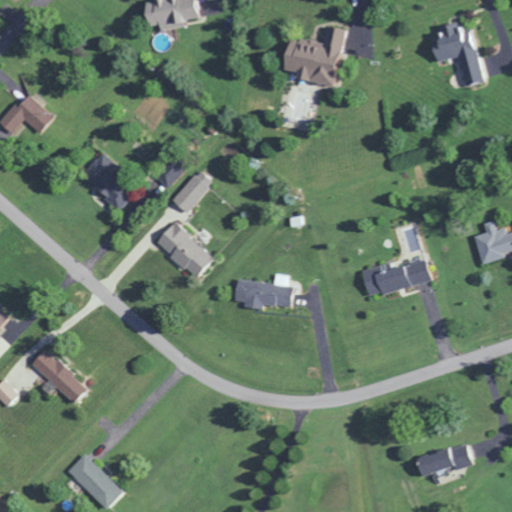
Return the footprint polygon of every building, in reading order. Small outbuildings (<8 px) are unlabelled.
[(195,0),(142,0),(146,26),(158,24),(159,30),(185,27),(184,19),(198,18),(195,0)] [(470,28),(460,31),(458,22),(433,28),(438,48),(432,50),(435,62),(458,56),(465,86),(483,81),(470,28)] [(40,133),(54,116),(30,95),(6,123),(15,131),(24,119),(40,133)] [(81,180),(121,208),(132,193),(111,178),(120,165),(100,152),(81,180)] [(184,168),(171,157),(152,180),(166,190),(184,168)] [(172,200),(186,213),(214,182),(200,169),(172,200)] [(473,236),(480,260),(511,251),(511,231),(506,233),(505,227),(496,230),(494,220),(483,223),(486,233),(473,236)] [(156,240),(194,278),(213,259),(175,221),(156,240)] [(430,281),(424,260),(373,273),(371,268),(361,271),(368,298),(430,281)] [(236,279),(234,300),(244,301),(243,307),(261,309),(262,304),(290,307),(292,287),(287,287),(288,275),(274,274),(273,283),(236,279)] [(0,327),(0,328),(9,317),(0,308),(0,327)] [(31,364),(74,403),(88,388),(45,349),(31,364)] [(0,383),(0,397),(7,406),(20,394),(5,378),(0,383)] [(471,465),(466,445),(415,457),(419,476),(454,468),(454,469),(471,465)] [(107,509),(123,490),(83,454),(67,473),(107,509)]
